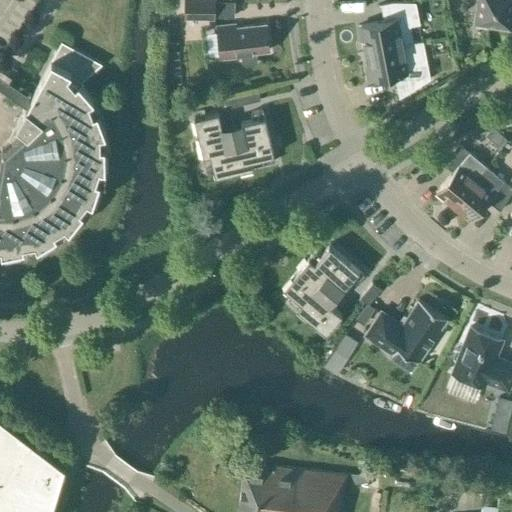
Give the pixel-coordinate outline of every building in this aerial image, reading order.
[(214,0),(183,0),(183,19),(215,19),(214,0)] [(509,28),(511,7),(511,0),(476,0),(474,23),(509,28)] [(363,38),(365,52),(413,42),(410,25),(419,23),(414,1),(392,1),(380,3),(383,20),(357,25),(360,38),(363,38)] [(268,50),(265,23),(235,27),(234,24),(216,26),(219,59),(238,57),(238,54),(240,53),(241,62),(244,64),(254,63),(257,60),(256,52),(268,50)] [(101,63),(61,40),(51,58),(7,137),(10,141),(1,149),(0,154),(0,251),(0,252),(0,253),(35,246),(36,247),(67,229),(67,230),(90,202),(91,202),(103,169),(104,169),(103,133),(105,133),(92,99),(93,99),(79,83),(101,63)] [(394,73),(398,97),(429,78),(425,57),(422,40),(413,42),(365,52),(368,64),(365,65),(368,78),(394,73)] [(260,100),(257,88),(221,97),(223,108),(260,100)] [(214,175),(253,166),(252,166),(274,161),(273,154),(264,115),(263,116),(262,109),(251,112),(252,118),(220,126),(217,111),(205,114),(203,107),(192,110),(193,116),(202,155),(207,176),(214,175)] [(452,206),(486,166),(460,144),(439,161),(452,171),(435,192),(452,206)] [(511,187),(486,166),(452,206),(469,220),(486,200),(499,211),(511,188),(511,187)] [(361,193),(341,204),(362,242),(382,231),(361,193)] [(321,253),(315,248),(308,257),(282,287),(291,294),(287,299),(295,307),(325,332),(341,314),(329,304),(351,278),(356,283),(363,274),(358,270),(328,244),(321,253)] [(380,288),(372,281),(359,296),(368,303),(380,288)] [(418,298),(401,323),(380,309),(364,334),(393,353),(397,346),(418,360),(438,330),(440,331),(446,322),(444,321),(447,317),(418,298)] [(494,358),(501,339),(469,326),(452,371),(484,384),(485,380),(507,389),(511,377),(511,362),(501,358),(500,360),(494,358)] [(358,341),(344,331),(322,364),(336,373),(358,341)] [(0,511),(49,511),(64,466),(0,417),(0,511)] [(340,511),(346,474),(272,465),(271,469),(243,466),(236,511),(340,511)]
